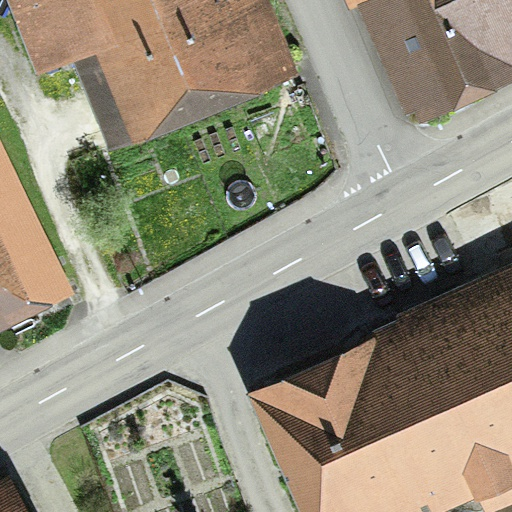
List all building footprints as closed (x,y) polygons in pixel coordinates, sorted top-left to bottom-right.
[(109,145),(203,107),(158,0),(8,0),(36,67),(71,53),(109,145)] [(158,0),(203,107),(294,71),(265,0),(158,0)] [(511,0),(346,0),(347,1),(349,0),(354,0),(402,105),(413,100),(418,113),(511,71),(511,0)] [(0,327),(74,291),(0,139),(0,327)] [(511,511),(511,257),(394,309),(396,313),(356,331),(359,336),(247,385),(303,511),(430,511),(476,492),(484,511),(511,511)] [(31,511),(9,471),(0,475),(0,511),(31,511)]
